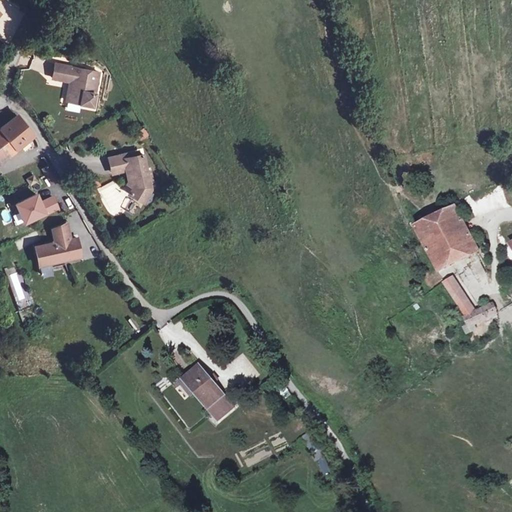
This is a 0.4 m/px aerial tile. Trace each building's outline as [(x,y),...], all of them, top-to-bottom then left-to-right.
[(43,35),(41,42),(47,44),(49,37),(43,35)] [(92,106),(99,73),(55,64),(52,78),(70,81),(66,100),(92,106)] [(0,125),(0,159),(31,137),(14,114),(0,125)] [(143,129),(138,132),(141,138),(147,135),(143,129)] [(131,153),(123,155),(126,169),(129,181),(127,184),(133,187),(129,194),(143,202),(148,193),(150,189),(150,187),(150,183),(153,183),(150,170),(147,171),(143,154),(139,155),(132,157),(131,153)] [(126,169),(123,155),(109,158),(112,173),(126,169)] [(49,164),(41,168),(52,184),(59,179),(49,164)] [(33,175),(26,179),(30,185),(36,181),(33,175)] [(90,184),(87,190),(93,192),(95,187),(90,184)] [(455,208),(415,228),(438,271),(478,251),(455,208)] [(54,242),(34,246),(38,265),(80,256),(77,238),(70,239),(63,241),(62,237),(69,235),(67,223),(52,229),(54,242)] [(80,256),(38,265),(38,268),(81,260),(80,256)] [(452,278),(444,284),(466,317),(475,312),(452,278)] [(17,301),(19,310),(28,308),(25,299),(17,301)] [(466,317),(464,318),(469,328),(498,314),(493,303),(475,312),(466,317)] [(131,317),(126,320),(134,333),(139,329),(131,317)] [(199,367),(184,380),(217,419),(233,406),(214,385),(210,380),(199,367)] [(214,376),(210,380),(214,385),(218,381),(214,376)] [(314,431),(303,435),(313,461),(324,457),(314,431)]
